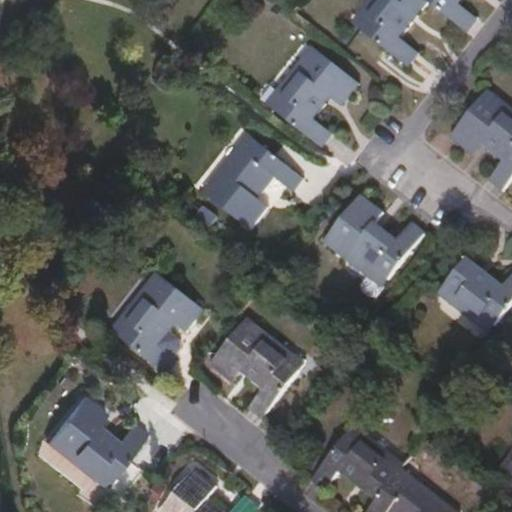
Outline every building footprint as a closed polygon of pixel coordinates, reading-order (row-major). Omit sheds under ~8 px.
[(428,0),(371,0),(354,22),(409,67),(419,53),(402,39),(431,2),(428,0)] [(469,32),(480,19),(460,4),(462,0),(428,0),(431,2),(469,32)] [(276,108),(323,147),(334,134),(316,118),(332,97),(342,105),(360,83),(318,49),(282,93),(286,96),(276,108)] [(286,96),(282,93),(273,87),(264,99),(276,108),(286,96)] [(491,179),(505,190),(511,180),(511,104),(491,88),(453,137),(476,155),(485,145),(505,161),(491,179)] [(304,179),(250,135),(205,192),(252,229),(270,207),(260,199),(277,178),(294,191),(304,179)] [(427,232),(413,221),(400,239),(377,220),(384,212),(363,195),(330,237),(372,273),(377,269),(389,278),(427,232)] [(493,333),(511,306),(511,277),(506,284),(468,257),(441,296),(493,333)] [(377,269),(372,273),(364,285),(364,291),(369,295),(375,297),(389,278),(377,269)] [(113,329),(143,354),(156,337),(163,342),(172,331),(173,329),(169,327),(173,321),(188,331),(205,311),(156,273),(113,329)] [(264,419),(307,363),(248,318),(212,364),(235,382),(243,373),(264,389),(250,408),(264,419)] [(160,346),(176,357),(182,349),(182,339),(172,331),(163,342),(160,346)] [(160,346),(163,342),(156,337),(143,354),(169,374),(179,360),(176,357),(160,346)] [(104,487),(148,433),(134,423),(121,440),(98,422),(106,412),(84,395),(47,441),(104,487)] [(404,467),(407,462),(356,423),(313,480),(328,491),(341,474),(377,501),(404,467)] [(511,452),(495,474),(511,487),(511,452)] [(377,501),(368,511),(460,511),(461,511),(404,467),(377,501)] [(256,511),(260,508),(246,497),(233,511),(231,511),(211,496),(219,487),(197,468),(163,511),(256,511)]
